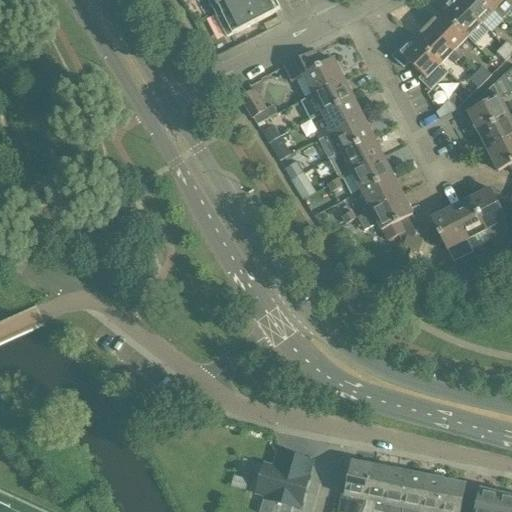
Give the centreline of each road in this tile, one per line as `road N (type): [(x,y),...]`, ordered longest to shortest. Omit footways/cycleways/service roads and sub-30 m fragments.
road 1 (residential): [(200,383),(266,415),(511,467)]
road 2 (residential): [(349,14),(435,185),(462,171),(507,185)]
road 3 (tertiary): [(273,332),(359,399),(511,437)]
road 4 (tertiary): [(146,116),(273,332)]
road 5 (tertiary): [(297,313),(168,105)]
road 6 (residential): [(0,252),(105,305),(200,383)]
road 7 (tertiary): [(511,410),(370,370),(297,313)]
road 8 (residential): [(168,105),(327,24)]
road 9 (tertiary): [(72,0),(146,116)]
road 10 (tertiary): [(168,105),(101,0)]
